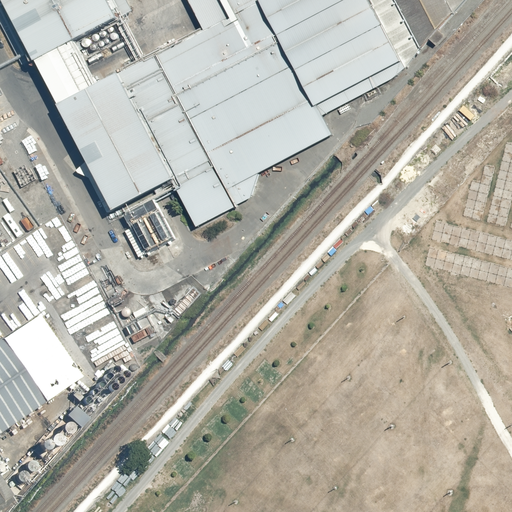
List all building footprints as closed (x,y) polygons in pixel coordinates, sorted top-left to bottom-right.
[(0,0),(35,67),(118,25),(104,0),(0,0)] [(174,0),(196,41),(56,113),(112,220),(169,191),(190,232),(244,209),(255,180),(325,144),(311,117),(399,76),(467,0),(174,0)] [(137,224),(127,230),(143,256),(179,236),(164,210),(146,220),(140,210),(132,215),(137,224)] [(125,311),(125,312),(125,313),(125,314),(126,314),(126,315),(127,316),(129,317),(130,317),(131,317),(131,316),(132,316),(133,316),(133,315),(137,320),(147,313),(143,308),(134,313),(134,312),(134,311),(134,310),(133,309),(133,308),(132,308),(131,308),(131,307),(130,307),(129,307),(128,307),(128,308),(127,308),(126,309),(125,310),(125,311)] [(76,343),(78,342),(93,368),(119,353),(112,340),(109,342),(101,328),(90,334),(87,329),(84,331),(83,329),(72,335),(76,343)] [(3,340),(0,342),(0,440),(48,408),(3,340)] [(90,417),(74,405),(69,411),(71,412),(67,417),(82,428),(90,417)] [(65,435),(65,436),(68,437),(69,437),(70,437),(71,436),(72,436),(73,435),(74,434),(74,433),(75,433),(75,432),(75,431),(75,430),(75,429),(75,428),(74,428),(74,427),(73,426),(73,425),(72,425),(71,425),(71,424),(70,424),(69,424),(68,424),(67,424),(66,424),(66,425),(65,425),(64,426),(63,427),(63,428),(62,429),(62,430),(62,431),(62,432),(63,432),(63,433),(63,434),(64,434),(64,435),(65,435)] [(54,448),(55,448),(57,448),(58,448),(59,448),(60,448),(60,447),(61,447),(62,446),(62,445),(63,445),(63,444),(63,443),(63,442),(63,441),(63,440),(63,439),(62,438),(62,437),(61,437),(61,436),(60,436),(59,435),(58,435),(57,435),(56,435),(55,435),(54,436),(53,436),(53,437),(52,437),(52,438),(51,438),(51,439),(50,440),(50,441),(50,442),(50,443),(51,443),(51,444),(51,445),(52,445),(52,446),(53,447),(54,447),(54,448)] [(40,445),(35,451),(43,459),(48,453),(40,445)] [(29,473),(30,473),(31,474),(32,474),(32,473),(33,473),(34,473),(35,473),(35,472),(36,472),(36,471),(37,471),(37,470),(37,469),(37,468),(37,467),(37,466),(37,465),(37,464),(36,464),(36,463),(35,463),(35,462),(34,462),(33,462),(32,461),(31,461),(30,462),(29,462),(28,462),(28,463),(27,463),(27,464),(26,464),(26,465),(26,466),(25,466),(25,467),(25,468),(25,469),(26,469),(26,470),(26,471),(27,471),(27,472),(28,472),(28,473),(29,473)] [(18,483),(19,483),(21,484),(22,484),(23,484),(24,483),(25,483),(25,482),(26,482),(26,481),(27,481),(27,480),(27,479),(27,478),(28,478),(28,477),(27,477),(27,476),(27,475),(26,474),(26,473),(25,473),(25,472),(24,472),(23,472),(22,472),(21,472),(20,472),(19,472),(18,472),(18,473),(17,473),(17,474),(16,475),(16,476),(16,477),(15,478),(16,478),(16,479),(16,480),(16,481),(17,481),(17,482),(18,482),(18,483)] [(0,508),(13,500),(0,479),(0,508)]
